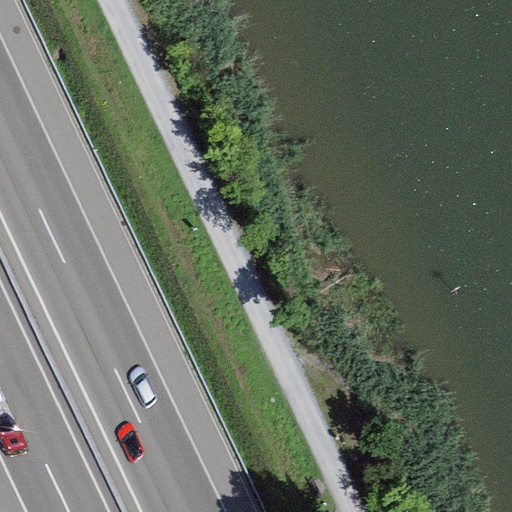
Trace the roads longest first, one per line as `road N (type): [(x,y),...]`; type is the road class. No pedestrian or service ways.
road 1 (track): [(116,0),(358,511)]
road 2 (motorway): [(196,511),(0,95)]
road 3 (motorway): [(0,348),(77,511)]
